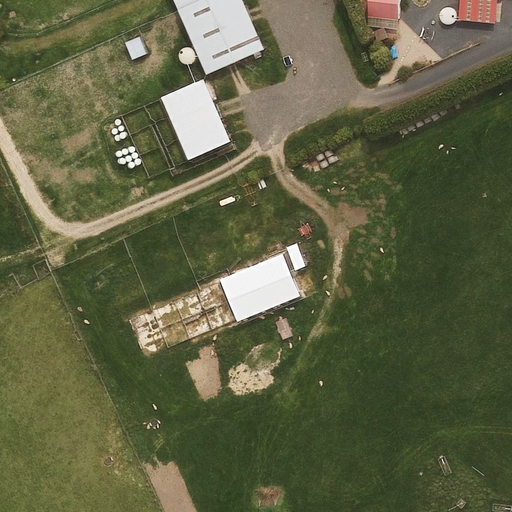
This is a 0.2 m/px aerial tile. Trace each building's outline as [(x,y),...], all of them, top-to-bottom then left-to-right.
[(177,0),(209,71),(266,46),(245,0),(177,0)] [(401,0),(372,0),(372,14),(400,17),(401,0)] [(462,0),(461,18),(498,21),(499,0),(462,0)] [(149,52),(142,35),(128,41),(134,57),(149,52)] [(233,139),(206,77),(164,95),(191,157),(233,139)] [(317,292),(297,244),(128,313),(148,362),(317,292)]
